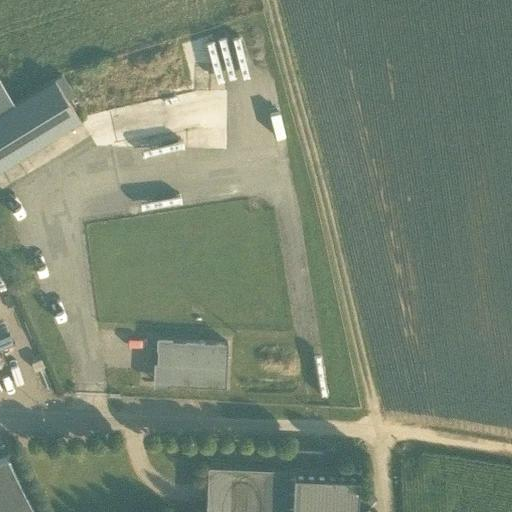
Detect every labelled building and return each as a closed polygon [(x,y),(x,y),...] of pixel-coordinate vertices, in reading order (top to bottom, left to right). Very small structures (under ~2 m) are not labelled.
[(54,77),(53,76),(13,101),(0,78),(0,166),(79,118),(68,99),(76,94),(62,73),(54,77)] [(225,385),(227,341),(158,338),(155,382),(225,385)] [(356,511),(358,464),(335,463),(336,457),(327,457),(328,450),(294,449),(293,461),(291,511),(356,511)] [(0,511),(39,511),(19,471),(10,454),(0,458),(0,511)] [(291,511),(293,461),(207,458),(205,511),(291,511)]
